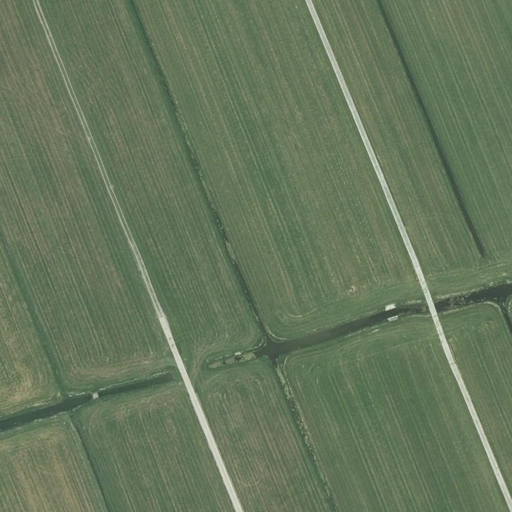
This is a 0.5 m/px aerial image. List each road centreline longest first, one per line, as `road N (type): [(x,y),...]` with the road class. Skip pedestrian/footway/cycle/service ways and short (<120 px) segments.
road 1 (track): [(511,509),(307,0)]
road 2 (track): [(238,511),(166,332)]
